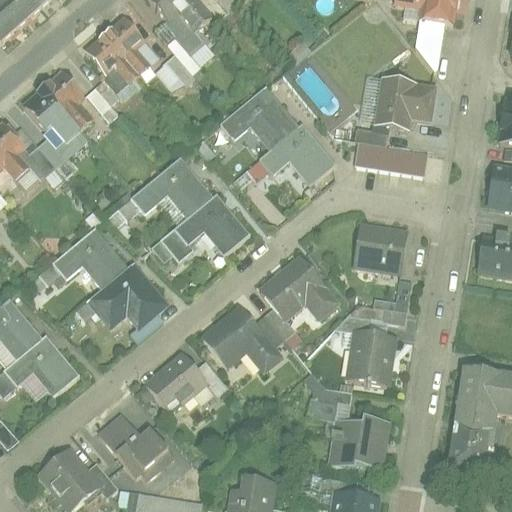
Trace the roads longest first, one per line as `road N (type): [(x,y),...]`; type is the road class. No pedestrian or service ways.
road 1 (residential): [(0,483),(327,211),(347,203),(457,216)]
road 2 (residential): [(457,216),(410,511)]
road 3 (residential): [(486,0),(457,216)]
road 4 (residential): [(93,0),(0,81)]
